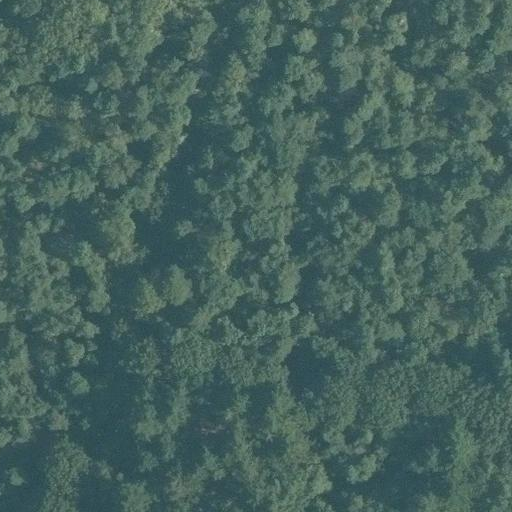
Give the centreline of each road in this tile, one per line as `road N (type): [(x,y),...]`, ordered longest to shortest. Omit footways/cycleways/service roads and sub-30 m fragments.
road 1 (track): [(139,306),(511,359)]
road 2 (track): [(230,0),(201,63),(139,306)]
